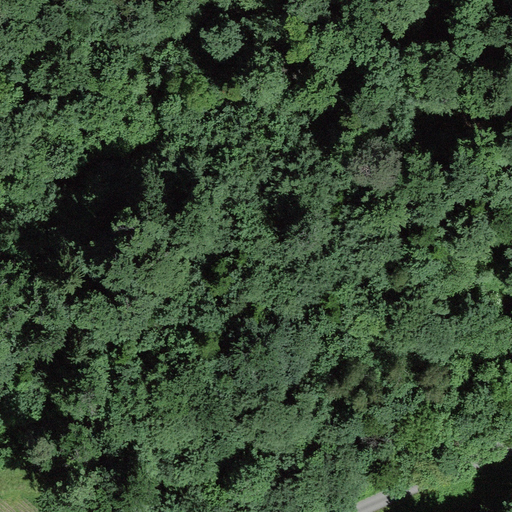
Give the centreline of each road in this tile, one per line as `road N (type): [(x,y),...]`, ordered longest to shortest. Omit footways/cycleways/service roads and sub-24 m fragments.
road 1 (track): [(511,188),(504,153),(457,87),(411,53),(351,52),(270,81),(45,211),(0,225)]
road 2 (track): [(361,511),(511,453)]
